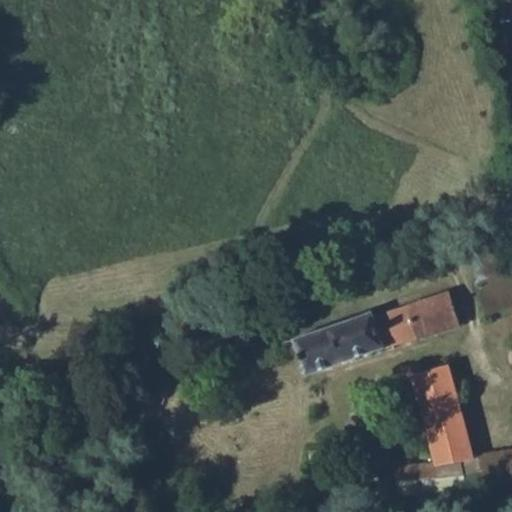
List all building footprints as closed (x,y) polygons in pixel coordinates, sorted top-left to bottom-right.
[(460,238),(475,284),(511,271),(511,237),(507,223),(460,238)] [(511,271),(475,284),(485,315),(511,306),(511,315),(511,317),(511,271)] [(371,313),(293,339),(299,358),(306,375),(458,324),(449,292),(374,317),(371,313)] [(199,331),(200,348),(200,351),(224,348),(225,344),(224,330),(199,331)] [(234,333),(235,343),(237,347),(248,346),(250,343),(249,333),(234,333)] [(394,466),(398,497),(511,483),(511,448),(474,454),(444,367),(422,374),(417,366),(402,370),(405,381),(411,379),(434,459),(394,466)] [(322,449),(309,450),(309,462),(323,461),(322,449)] [(350,472),(311,477),(314,506),(355,502),(350,472)]
